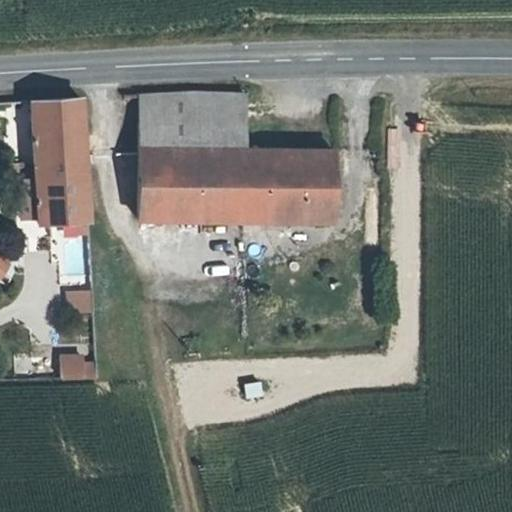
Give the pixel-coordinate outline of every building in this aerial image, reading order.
[(158,89),(134,92),(135,140),(244,143),(243,88),(158,89)] [(76,96),(28,100),(31,161),(79,158),(76,96)] [(135,140),(135,206),(331,214),(333,145),(244,143),(135,140)] [(31,161),(34,222),(82,220),(79,158),(31,161)] [(16,162),(0,163),(0,173),(16,172),(16,162)] [(0,251),(0,280),(0,281),(13,258),(0,251)] [(86,289),(61,290),(62,310),(87,309),(86,289)] [(94,355),(58,355),(58,378),(94,378),(94,355)] [(245,400),(263,397),(261,380),(242,383),(245,400)]
